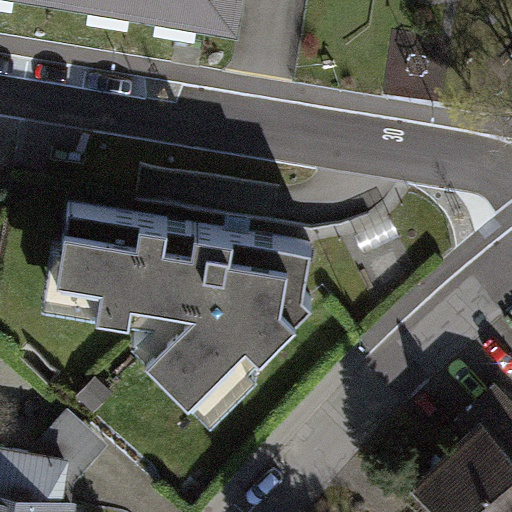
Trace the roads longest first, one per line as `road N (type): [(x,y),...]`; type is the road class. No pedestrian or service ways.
road 1 (residential): [(0,86),(428,159),(463,175),(511,226)]
road 2 (residential): [(511,272),(269,511)]
